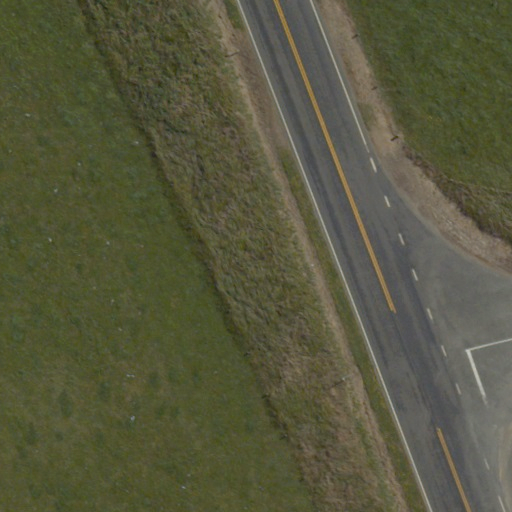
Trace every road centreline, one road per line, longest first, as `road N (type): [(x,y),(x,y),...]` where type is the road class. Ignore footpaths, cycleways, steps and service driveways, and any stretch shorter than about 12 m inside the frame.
road 1 (primary): [(417,363),(278,0)]
road 2 (primary): [(472,511),(417,363)]
